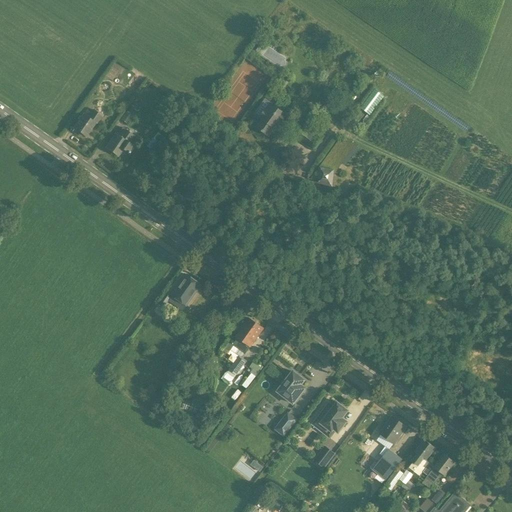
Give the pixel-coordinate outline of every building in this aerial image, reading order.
[(104,81),(98,89),(108,96),(115,88),(104,81)] [(140,107),(133,103),(120,120),(127,125),(140,107)] [(281,125),(287,116),(270,103),(259,118),(261,119),(256,128),(268,137),(279,123),(281,125)] [(74,128),(85,137),(90,130),(91,130),(95,124),(96,124),(101,116),(92,110),(87,118),(82,114),(77,121),(78,122),(74,128)] [(117,156),(122,149),(129,155),(135,147),(129,143),(133,136),(122,128),(117,135),(115,134),(110,141),(106,148),(117,156)] [(312,150),(320,139),(303,128),(296,138),(312,150)] [(315,176),(313,180),(327,184),(337,186),(338,186),(339,186),(340,186),(340,185),(341,185),(341,184),(341,183),(341,182),(341,181),(340,181),(340,180),(339,180),(332,178),(334,171),(337,166),(328,159),(324,165),(323,164),(315,176)] [(201,285),(187,275),(172,296),(186,306),(201,285)] [(165,294),(157,304),(163,309),(170,298),(165,294)] [(264,329),(248,318),(235,337),(238,338),(233,345),(245,354),(250,347),(264,329)] [(230,369),(228,372),(227,373),(234,378),(237,374),(245,362),(238,357),(230,369)] [(252,362),(250,367),(258,371),(261,366),(252,362)] [(253,369),(250,373),(256,378),(259,374),(253,369)] [(304,380),(293,371),(287,379),(285,378),(280,384),(282,385),(277,392),(279,393),(277,395),(285,401),(287,399),(293,404),(305,388),(300,385),(304,380)] [(184,401),(181,408),(197,414),(199,407),(184,401)] [(331,432),(333,430),(334,431),(338,433),(347,422),(342,418),(348,411),(337,402),(333,407),(328,403),(316,420),(331,432)] [(288,414),(280,424),(288,430),(296,420),(288,414)] [(380,434),(394,444),(407,427),(392,417),(380,434)] [(205,450),(209,453),(221,437),(217,434),(205,450)] [(415,452),(417,454),(406,468),(419,477),(430,463),(426,460),(435,448),(424,440),(415,452)] [(378,441),(370,456),(375,459),(383,444),(378,441)] [(385,480),(402,460),(389,450),(372,470),(385,480)] [(444,455),(441,458),(434,468),(429,464),(423,473),(428,476),(423,483),(430,489),(433,484),(435,485),(443,474),(446,476),(450,470),(450,469),(454,463),(444,455)] [(329,465),(319,457),(315,462),(325,470),(329,465)] [(385,485),(391,490),(404,473),(398,468),(385,485)] [(410,490),(413,485),(409,482),(405,487),(410,490)] [(430,498),(435,503),(444,493),(440,489),(430,498)] [(427,499),(420,508),(424,511),(464,511),(470,506),(455,493),(439,511),(435,508),(436,506),(427,499)] [(410,507),(403,501),(399,505),(406,511),(410,507)]
